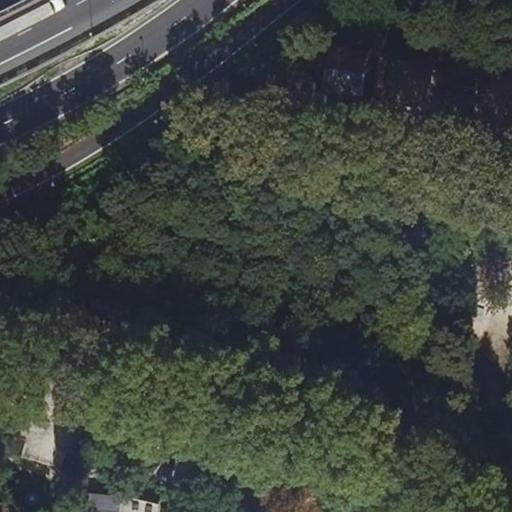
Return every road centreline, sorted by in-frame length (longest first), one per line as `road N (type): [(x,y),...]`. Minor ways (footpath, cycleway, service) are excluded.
road 1 (motorway): [(0,192),(110,135),(279,0)]
road 2 (residential): [(511,161),(274,125)]
road 3 (motorway): [(0,125),(78,86),(202,0)]
